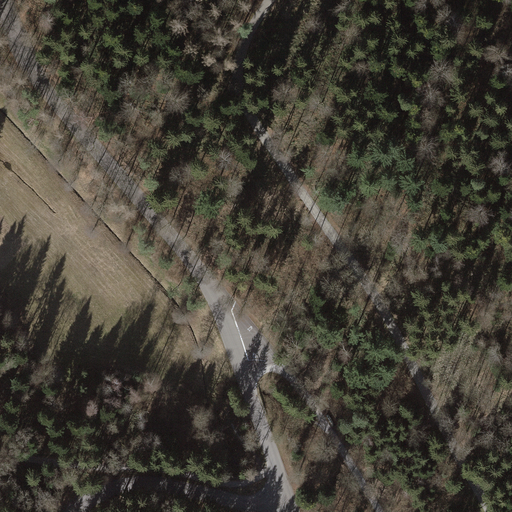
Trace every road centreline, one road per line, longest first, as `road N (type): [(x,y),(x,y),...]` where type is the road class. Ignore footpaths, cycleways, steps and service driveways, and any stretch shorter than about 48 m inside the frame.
road 1 (unclassified): [(293,511),(209,286),(50,94),(1,0)]
road 2 (track): [(490,511),(391,324),(253,96),(244,40),(266,0)]
road 3 (track): [(277,467),(230,484),(163,469),(0,456)]
road 4 (unclassified): [(281,511),(151,483),(104,489),(71,511)]
road 5 (track): [(139,467),(90,414),(34,329)]
road 6 (track): [(326,425),(280,366),(233,342)]
